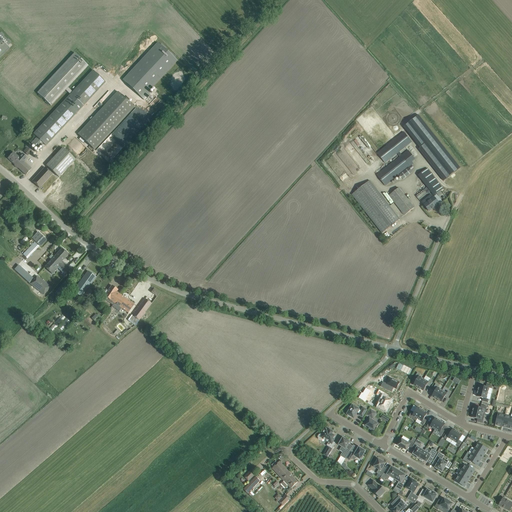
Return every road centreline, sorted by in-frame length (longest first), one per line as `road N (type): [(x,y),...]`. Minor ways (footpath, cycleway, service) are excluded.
road 1 (residential): [(394,347),(176,294),(72,232)]
road 2 (track): [(283,0),(72,232)]
road 3 (residential): [(382,511),(355,484),(326,483),(292,457),(291,445),(327,413)]
road 4 (residential): [(394,347),(453,207)]
